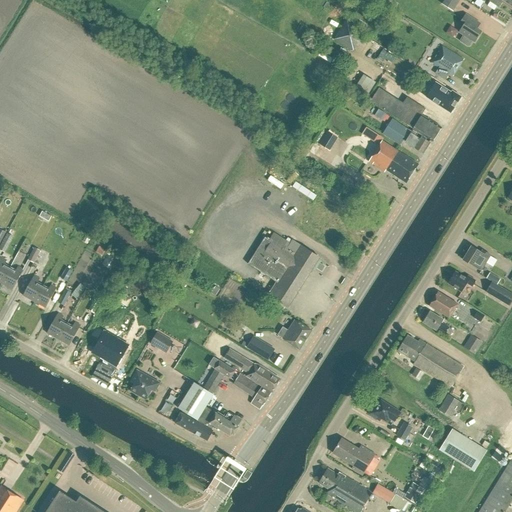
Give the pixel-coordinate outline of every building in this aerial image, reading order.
[(444,0),(442,4),(453,11),(459,0),(444,0)] [(511,9),(511,0),(489,0),(499,6),(502,2),(511,9)] [(369,31),(373,23),(356,12),(351,20),(369,31)] [(474,42),(481,32),(477,29),(480,24),(466,15),(459,25),(463,27),(459,33),(462,35),(459,40),(467,45),(470,45),(472,41),(474,42)] [(358,47),(367,32),(347,19),(334,40),(352,51),(356,46),(358,47)] [(449,74),(453,76),(463,60),(442,46),(431,63),(439,68),(435,74),(445,81),(449,74)] [(416,81),(420,74),(417,71),(412,78),(416,81)] [(366,98),(376,82),(364,74),(354,90),(366,98)] [(440,87),(436,84),(426,98),(451,113),(461,97),(452,91),(451,92),(441,85),(440,87)] [(403,102),(379,87),(370,100),(413,128),(433,141),(442,127),(422,114),(426,108),(407,96),(403,102)] [(378,109),(375,115),(383,120),(386,114),(378,109)] [(409,130),(392,119),(382,134),(400,145),(403,140),(422,153),(429,143),(422,138),(423,137),(418,133),(418,134),(413,130),(412,132),(409,130)] [(406,183),(418,164),(383,140),(368,161),(384,172),(386,170),(406,183)] [(340,178),(354,187),(358,181),(344,172),(340,178)] [(297,181),(293,187),(313,200),(316,195),(297,181)] [(293,210),(306,221),(316,209),(303,198),(293,210)] [(49,221),(52,216),(43,211),(40,216),(49,221)] [(0,250),(3,253),(13,236),(7,233),(0,245),(0,250)] [(287,249),(270,238),(266,235),(248,263),(277,282),(268,296),(286,307),(313,266),(316,268),(320,263),(316,261),(319,257),(301,245),(293,240),(290,243),(287,249)] [(106,248),(102,245),(100,247),(100,246),(96,253),(102,256),(106,248)] [(481,251),(471,245),(462,259),(474,267),(474,266),(480,270),(490,254),(482,249),(481,251)] [(34,263),(40,251),(34,248),(28,260),(34,263)] [(0,282),(2,283),(10,268),(5,265),(8,261),(2,257),(0,256),(0,282)] [(484,267),(489,272),(495,266),(491,262),(484,267)] [(10,268),(2,283),(13,290),(24,270),(18,266),(15,271),(10,268)] [(66,282),(72,271),(66,267),(60,278),(66,282)] [(466,277),(455,271),(448,283),(461,292),(467,283),(473,286),(477,280),(468,275),(466,277)] [(498,285),(501,279),(490,272),(486,278),(498,285)] [(35,301),(43,286),(38,283),(41,279),(35,275),(24,295),(35,301)] [(509,305),(511,299),(511,294),(492,283),(486,293),(509,305)] [(43,286),(35,301),(46,308),(57,288),(51,284),(48,289),(43,286)] [(76,299),(86,288),(80,284),(71,295),(76,299)] [(216,296),(220,289),(216,286),(211,293),(216,296)] [(72,291),(67,288),(66,289),(65,289),(58,302),(65,305),(71,293),(71,292),(72,291)] [(449,318),(454,310),(458,304),(438,292),(429,306),(449,318)] [(446,333),(450,327),(442,322),(443,319),(430,310),(422,322),(436,331),(438,328),(446,333)] [(473,317),(480,322),(484,316),(477,312),(473,317)] [(58,339),(67,324),(62,321),(65,317),(58,313),(47,333),(58,339)] [(312,331),(294,320),(288,330),(283,327),(278,335),(283,338),(284,339),(284,340),(299,350),(312,331)] [(67,324),(58,339),(69,346),(80,326),(74,323),(72,327),(67,324)] [(265,330),(261,339),(267,342),(271,333),(265,330)] [(166,353),(173,341),(156,332),(150,344),(166,353)] [(105,333),(94,352),(116,365),(127,345),(105,333)] [(418,341),(408,334),(398,350),(418,363),(416,365),(450,387),(463,366),(420,339),(418,341)] [(475,353),(482,342),(471,334),(464,346),(475,353)] [(454,355),(464,345),(456,337),(446,348),(454,355)] [(262,342),(255,352),(269,361),(276,350),(262,342)] [(139,346),(137,351),(153,358),(155,353),(139,346)] [(272,392),(280,379),(257,364),(255,363),(240,354),(232,350),(226,359),(248,372),(245,376),(272,392)] [(403,383),(407,376),(436,393),(441,384),(386,353),(381,360),(398,369),(393,378),(403,383)] [(231,379),(236,371),(214,357),(209,365),(216,369),(204,388),(214,393),(225,375),(231,379)] [(155,391),(160,383),(137,370),(132,379),(136,381),(130,391),(146,400),(152,389),(155,391)] [(261,388),(240,374),(233,384),(254,398),(251,403),(260,409),(262,406),(263,406),(271,393),(262,387),(261,388)] [(197,421),(214,430),(215,427),(230,436),(231,433),(234,435),(239,427),(237,426),(241,421),(233,416),(228,413),(225,418),(212,409),(207,406),(214,394),(194,382),(178,408),(198,419),(197,421)] [(460,413),(465,405),(448,395),(439,410),(450,417),(455,410),(460,413)] [(400,412),(381,399),(377,406),(374,404),(368,413),(377,419),(379,417),(387,422),(390,418),(394,421),(400,412)] [(214,430),(197,421),(181,412),(175,423),(208,441),(214,430)] [(405,441),(413,428),(404,422),(396,436),(405,441)] [(429,427),(426,432),(432,435),(434,432),(434,431),(435,430),(429,427)] [(473,471),(486,451),(452,429),(439,450),(473,471)] [(359,449),(342,439),(333,453),(354,466),(352,468),(362,474),(368,465),(375,469),(381,460),(379,456),(362,445),(359,449)] [(511,511),(511,456),(477,511),(511,511)] [(338,474),(328,467),(318,483),(329,489),(326,494),(355,511),(359,511),(372,492),(339,472),(338,474)] [(248,480),(253,473),(252,473),(248,470),(244,477),(248,480)] [(417,503),(425,491),(414,484),(416,482),(412,479),(407,486),(411,488),(406,496),(417,503)] [(390,503),(395,494),(378,483),(373,492),(390,503)] [(0,511),(17,511),(25,500),(1,484),(0,485),(0,511)] [(77,502),(60,491),(46,511),(99,511),(79,499),(77,502)] [(393,502),(396,507),(404,503),(401,498),(393,502)]
